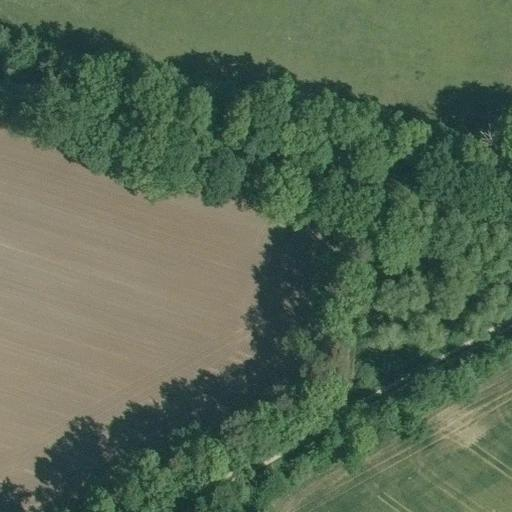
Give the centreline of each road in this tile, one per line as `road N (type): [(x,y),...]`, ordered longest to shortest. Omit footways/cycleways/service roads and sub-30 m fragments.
road 1 (track): [(0,83),(511,231)]
road 2 (track): [(511,319),(163,511)]
